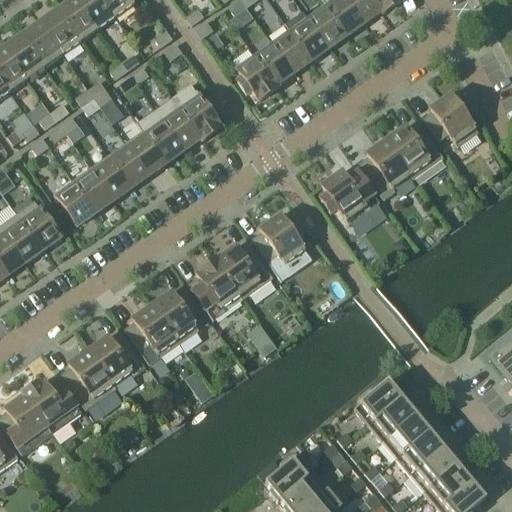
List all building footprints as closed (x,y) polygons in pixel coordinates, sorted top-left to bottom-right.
[(114,22),(98,0),(75,0),(73,2),(96,34),(114,22)] [(98,0),(114,22),(132,9),(125,0),(98,0)] [(257,3),(254,0),(243,0),(239,3),(245,12),(257,3)] [(362,28),(342,0),(340,0),(324,12),(344,40),(362,28)] [(381,17),(368,0),(342,0),(362,28),(379,16),(380,18),(381,17)] [(399,4),(396,0),(368,0),(381,17),(399,4)] [(96,34),(73,2),(56,14),(79,47),(96,34)] [(245,12),(239,3),(227,12),(233,20),(245,12)] [(344,40),(324,12),(306,24),(327,53),(344,40)] [(190,30),(202,22),(196,13),(184,22),(190,30)] [(79,47),(56,14),(38,27),(61,59),(79,47)] [(301,16),(283,29),(289,36),(309,65),(327,53),(306,24),(301,16)] [(61,59),(38,27),(20,39),(43,72),(61,59)] [(211,35),(205,27),(194,35),(200,44),(211,35)] [(171,44),(165,36),(153,44),(159,52),(171,44)] [(309,65),(289,36),(271,49),(291,78),(309,65)] [(214,38),(205,45),(213,56),(222,49),(214,38)] [(43,72),(20,39),(3,51),(26,84),(43,72)] [(180,57),(174,49),(163,57),(169,66),(180,57)] [(291,78),(271,49),(253,61),(275,92),(276,92),(274,90),(291,78)] [(26,84),(3,51),(0,53),(0,85),(8,97),(26,84)] [(126,76),(138,67),(132,59),(120,67),(126,76)] [(275,92),(253,61),(235,74),(241,82),(236,86),(245,99),(250,95),(257,105),(275,92)] [(126,76),(120,67),(108,76),(114,84),(126,76)] [(147,81),(141,72),(129,81),(135,89),(147,81)] [(135,89),(129,81),(117,89),(123,98),(135,89)] [(0,102),(8,97),(0,85),(0,102)] [(104,95),(98,86),(86,94),(92,103),(104,95)] [(92,103),(86,94),(74,103),(80,112),(92,103)] [(98,112),(110,104),(104,95),(92,103),(96,109),(98,112)] [(219,132),(212,122),(217,118),(208,105),(203,109),(195,97),(176,110),(201,145),(219,132)] [(476,138),(465,122),(471,117),(461,103),(454,107),(448,99),(428,113),(431,117),(421,125),(436,147),(447,139),(456,152),(476,138)] [(98,112),(96,109),(92,103),(80,112),(86,120),(98,112)] [(55,126),(67,117),(61,109),(49,117),(55,126)] [(201,145),(176,110),(159,123),(182,155),(199,143),(200,145),(201,145)] [(55,126),(49,117),(37,126),(43,134),(55,126)] [(76,131),(70,122),(59,131),(65,139),(76,131)] [(182,155),(159,123),(141,135),(164,168),(182,155)] [(442,163),(417,128),(406,135),(403,131),(384,144),(409,179),(412,183),(442,163)] [(20,138),(26,146),(37,138),(31,130),(20,138)] [(65,139),(59,131),(47,139),(53,148),(65,139)] [(164,168),(141,135),(123,148),(146,180),(164,168)] [(47,152),(41,143),(29,151),(35,160),(47,152)] [(409,179),(384,144),(365,158),(368,162),(357,170),(382,205),(393,197),(391,193),(409,179)] [(146,180),(123,148),(106,160),(129,193),(146,180)] [(129,193),(106,160),(88,172),(111,205),(129,193)] [(111,205),(88,172),(70,185),(93,218),(111,205)] [(347,229),(378,208),(353,173),(343,180),(340,176),(319,190),(326,198),(319,203),(329,218),(336,213),(347,229)] [(93,218),(70,185),(52,198),(75,231),(93,218)] [(58,231),(49,218),(44,221),(33,206),(14,219),(40,255),(59,242),(53,234),(58,231)] [(40,255),(14,219),(0,228),(0,235),(23,268),(40,255)] [(291,223),(284,228),(278,219),(258,233),(261,238),(250,245),(266,267),(279,285),(310,264),(294,242),(301,237),(291,223)] [(23,268),(0,235),(0,273),(5,280),(23,268)] [(241,304),(271,283),(247,248),(236,255),(233,251),(214,264),(213,262),(212,263),(241,304)] [(241,304),(212,263),(197,274),(198,276),(194,278),(197,283),(187,290),(211,325),(223,317),(220,313),(238,301),(241,305),(241,304)] [(197,335),(188,322),(198,315),(183,293),(172,300),(169,296),(150,310),(178,349),(197,335)] [(148,370),(178,349),(150,310),(131,323),(134,328),(123,335),(148,370)] [(144,373),(119,338),(109,345),(106,341),(86,355),(111,390),(129,377),(132,381),(144,373)] [(511,388),(511,341),(487,362),(511,390),(511,388)] [(114,394),(111,390),(86,355),(67,368),(70,373),(59,380),(84,415),(114,394)] [(50,439),(80,418),(55,383),(45,390),(42,386),(38,389),(36,387),(21,398),(50,439)] [(402,400),(394,391),(392,393),(386,385),(370,399),(367,396),(356,406),(358,408),(352,414),(366,430),(402,400)] [(21,398),(20,398),(22,400),(3,413),(6,418),(0,422),(0,431),(20,460),(50,439),(21,398)] [(416,417),(408,408),(406,409),(401,403),(403,401),(402,400),(366,430),(379,447),(416,417)] [(429,433),(422,424),(420,426),(415,420),(417,418),(416,417),(379,447),(393,463),(429,433)] [(442,453),(444,451),(436,441),(434,443),(429,436),(431,435),(429,433),(393,463),(408,481),(442,453)] [(350,444),(344,437),(335,444),(341,452),(350,444)] [(0,474),(16,463),(0,439),(0,474)] [(337,456),(330,448),(321,456),(327,463),(337,456)] [(364,461),(358,453),(349,461),(355,468),(364,461)] [(456,469),(458,468),(450,458),(448,459),(442,453),(408,481),(422,498),(456,469)] [(312,476),(297,459),(291,464),(289,461),(277,471),(279,474),(263,487),(269,495),(267,497),(275,506),(312,476)] [(350,472),(344,465),(335,472),(341,479),(350,472)] [(438,511),(472,484),(464,474),(461,476),(456,469),(422,498),(433,511),(438,511)] [(378,477),(372,470),(363,477),(369,485),(378,477)] [(302,511),(325,493),(312,476),(275,506),(276,507),(278,505),(283,511),(282,511),(302,511)] [(364,489),(358,481),(349,489),(355,496),(364,489)] [(477,495),(479,493),(472,484),(438,511),(472,511),(484,503),(477,495)] [(392,494),(386,486),(376,494),(383,501),(392,494)] [(336,511),(339,509),(325,493),(302,511),(336,511)] [(369,511),(378,505),(372,498),(363,505),(368,511),(369,511)] [(403,511),(405,510),(399,503),(390,511),(391,511),(403,511)]
